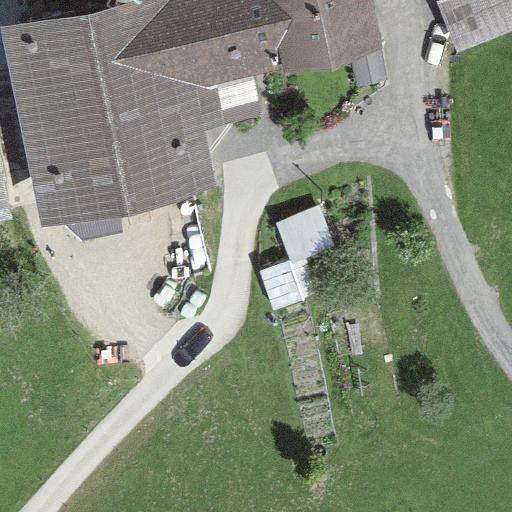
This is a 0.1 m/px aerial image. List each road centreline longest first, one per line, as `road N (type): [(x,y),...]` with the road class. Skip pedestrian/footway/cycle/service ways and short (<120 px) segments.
road 1 (unclassified): [(511,358),(423,173),(398,155),(323,157),(263,181),(246,207),(235,277),(215,327),(43,511)]
road 2 (track): [(398,155),(389,0)]
